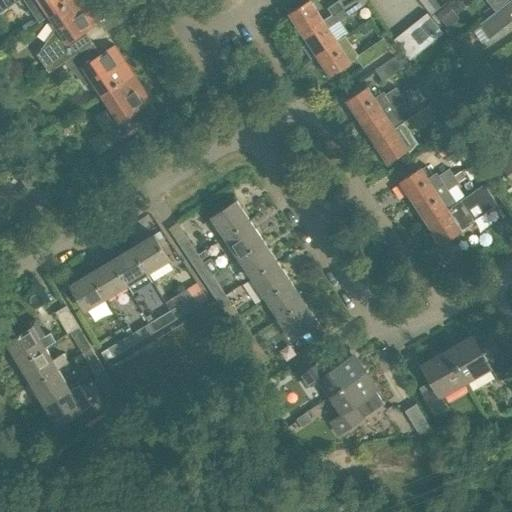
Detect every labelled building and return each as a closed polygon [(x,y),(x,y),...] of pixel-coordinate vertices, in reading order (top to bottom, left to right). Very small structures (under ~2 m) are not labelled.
[(7,0),(0,0),(0,11),(10,5),(8,1),(7,0)] [(7,0),(8,1),(9,0),(25,0),(31,9),(40,22),(50,15),(71,0),(7,0)] [(58,26),(37,56),(48,73),(67,60),(86,47),(79,36),(100,21),(86,0),(71,0),(50,15),(58,26)] [(303,31),(323,18),(311,0),(306,0),(290,11),(303,31)] [(330,28),(368,3),(365,0),(354,0),(355,1),(344,7),(343,5),(330,13),(331,14),(324,19),(323,18),(303,31),(316,52),(337,39),(330,28)] [(330,13),(343,5),(339,0),(327,8),(330,13)] [(433,0),(420,0),(432,15),(440,9),(433,0)] [(511,0),(510,0),(504,4),(479,24),(489,39),(511,20),(511,16),(510,14),(511,13),(511,0)] [(507,0),(486,0),(495,10),(507,0)] [(449,3),(437,12),(447,25),(459,15),(449,3)] [(427,12),(394,39),(410,59),(444,32),(427,12)] [(373,27),(369,21),(359,29),(363,35),(373,27)] [(357,54),(345,35),(338,40),(337,39),(316,52),(331,74),(357,57),(362,65),(389,47),(382,37),(357,54)] [(86,47),(67,60),(74,72),(83,66),(102,93),(134,72),(116,44),(94,58),(86,47)] [(462,55),(452,62),(456,70),(467,63),(462,55)] [(382,81),(403,68),(395,56),(375,69),(382,81)] [(106,129),(90,139),(99,153),(139,126),(131,114),(153,100),(134,72),(102,93),(111,106),(97,116),(106,129)] [(495,72),(484,79),(493,93),(504,85),(495,72)] [(375,98),(367,86),(346,99),(359,118),(399,93),(396,87),(386,94),(384,92),(375,98)] [(373,139),(403,120),(395,108),(405,102),(399,93),(359,118),(373,139)] [(435,117),(427,104),(424,106),(403,120),(373,139),(387,161),(407,148),(410,151),(417,142),(410,131),(415,129),(416,130),(435,117)] [(0,141),(13,134),(5,120),(0,122),(0,141)] [(441,158),(462,143),(454,132),(433,147),(441,158)] [(511,155),(500,163),(511,180),(511,155)] [(31,188),(42,181),(29,159),(17,166),(31,188)] [(433,174),(427,165),(421,169),(419,166),(399,179),(412,200),(453,174),(450,169),(438,176),(436,172),(433,174)] [(466,178),(461,171),(454,175),(453,174),(412,200),(426,221),(472,191),(471,190),(455,200),(448,190),(466,178)] [(495,203),(482,183),(471,190),(472,191),(426,221),(439,242),(473,220),(465,208),(477,200),(484,210),(495,203)] [(226,237),(251,220),(238,199),(212,216),(226,237)] [(239,257),(265,240),(251,220),(226,237),(239,257)] [(149,271),(170,259),(155,233),(134,246),(149,271)] [(191,260),(200,254),(200,253),(186,233),(177,239),(191,260)] [(253,277),(278,260),(265,240),(239,257),(253,277)] [(129,284),(149,271),(134,246),(113,258),(129,284)] [(205,262),(203,259),(209,254),(206,250),(200,253),(200,254),(191,260),(204,280),(213,274),(214,274),(219,270),(211,258),(205,262)] [(108,296),(129,284),(113,258),(93,270),(108,296)] [(266,297),(291,280),(278,260),(253,277),(266,297)] [(87,309),(94,305),(108,296),(93,270),(71,283),(87,309)] [(218,300),(227,294),(214,274),(213,274),(204,280),(218,300)] [(279,317),(305,300),(291,280),(266,297),(279,317)] [(171,308),(183,301),(179,294),(166,301),(171,308)] [(231,320),(240,314),(227,294),(218,300),(231,320)] [(176,318),(198,305),(193,296),(173,307),(176,312),(173,314),(176,318)] [(293,338),(319,321),(305,300),(279,317),(293,338)] [(72,332),(76,330),(74,326),(78,323),(67,304),(58,310),(72,332)] [(156,330),(176,318),(173,314),(176,312),(173,307),(151,321),(156,330)] [(192,317),(204,338),(214,331),(202,311),(192,317)] [(245,340),(254,334),(240,314),(231,320),(245,340)] [(192,317),(181,323),(194,344),(204,338),(192,317)] [(23,331),(7,341),(19,361),(45,345),(46,348),(56,342),(51,332),(46,335),(36,319),(21,328),(23,331)] [(137,341),(156,330),(151,321),(128,334),(131,339),(134,337),(137,341)] [(83,351),(92,346),(78,323),(74,326),(76,330),(72,332),(83,351)] [(181,323),(172,329),(184,349),(194,344),(181,323)] [(174,355),(184,349),(172,329),(162,335),(174,355)] [(131,339),(128,334),(100,351),(106,360),(137,341),(134,337),(131,339)] [(258,361),(267,355),(254,334),(245,340),(258,361)] [(162,335),(152,341),(164,361),(174,355),(162,335)] [(491,366),(485,357),(500,349),(492,336),(480,343),(481,345),(479,347),(472,335),(447,349),(465,381),(491,366)] [(154,367),(164,361),(152,341),(142,347),(154,367)] [(53,359),(46,348),(45,345),(19,361),(31,382),(57,366),(59,369),(69,362),(64,353),(53,359)] [(97,374),(102,370),(100,367),(103,365),(92,346),(83,351),(97,374)] [(144,373),(154,367),(142,347),(132,353),(144,373)] [(435,414),(447,407),(441,395),(465,381),(447,349),(422,364),(431,380),(419,387),(435,414)] [(134,379),(144,373),(132,353),(121,359),(134,379)] [(363,372),(351,355),(330,369),(322,358),(301,372),(309,384),(320,377),(331,393),(363,372)] [(121,359),(112,364),(124,385),(134,379),(121,359)] [(499,381),(511,373),(505,362),(492,370),(499,381)] [(107,394),(117,388),(103,365),(100,367),(102,370),(97,374),(95,375),(107,394)] [(44,403),(70,388),(59,369),(57,366),(31,382),(44,403)] [(374,390),(363,372),(331,393),(343,411),(332,419),(341,432),(385,403),(376,389),(374,390)] [(78,384),(70,388),(44,403),(57,425),(68,418),(79,411),(90,405),(78,384)] [(418,432),(432,431),(415,403),(404,410),(418,432)] [(79,411),(68,418),(72,424),(83,418),(79,411)] [(295,419),(300,426),(310,419),(304,412),(295,419)] [(306,473),(318,469),(313,458),(302,463),(306,473)]
